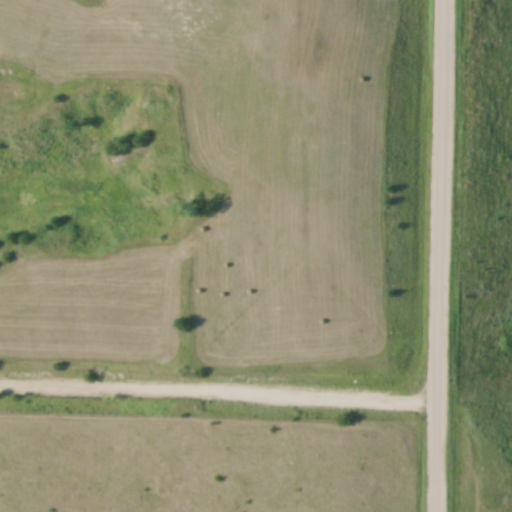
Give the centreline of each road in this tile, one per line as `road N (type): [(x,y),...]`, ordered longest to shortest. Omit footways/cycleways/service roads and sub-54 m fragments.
road 1 (tertiary): [(438,511),(446,0)]
road 2 (residential): [(439,399),(0,387)]
